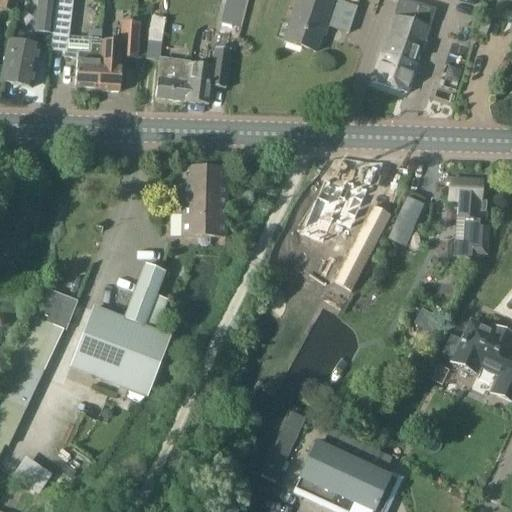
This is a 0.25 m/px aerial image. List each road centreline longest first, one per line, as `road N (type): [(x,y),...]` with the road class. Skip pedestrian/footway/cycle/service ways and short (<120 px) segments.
road 1 (secondary): [(0,125),(511,143)]
road 2 (track): [(142,511),(309,135)]
